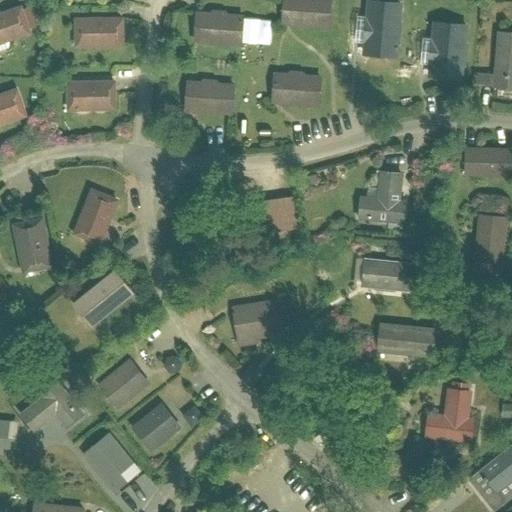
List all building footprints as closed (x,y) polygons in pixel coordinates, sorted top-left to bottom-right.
[(327,7),(277,3),(275,41),(325,45),(327,7)] [(0,12),(0,45),(33,35),(24,5),(0,12)] [(249,18),(196,15),(194,43),(247,47),(249,18)] [(129,18),(74,17),(73,48),(128,50),(129,18)] [(401,22),(370,19),(366,60),(397,63),(401,22)] [(464,27),(428,25),(426,65),(462,67),(464,27)] [(511,34),(500,33),(495,91),(511,90),(511,34)] [(324,73),(274,70),(271,108),(321,112),(324,73)] [(237,84),(184,83),(183,117),(236,118),(237,84)] [(114,84),(73,84),(73,113),(115,112),(114,84)] [(19,90),(0,96),(0,127),(29,117),(19,90)] [(511,148),(471,147),(470,170),(511,171),(511,148)] [(121,204),(93,192),(76,232),(105,244),(121,204)] [(407,195),(361,195),(361,233),(407,234),(407,195)] [(511,217),(479,213),(475,255),(508,258),(511,217)] [(48,222),(14,230),(26,279),(60,270),(48,222)] [(134,296),(115,272),(72,305),(91,329),(134,296)] [(344,300),(403,305),(406,277),(347,272),(344,300)] [(279,301),(233,307),(238,343),(284,337),(279,301)] [(374,351),(432,363),(438,336),(380,323),(374,351)] [(149,381),(128,356),(97,382),(118,407),(149,381)] [(87,416),(57,378),(37,394),(42,399),(21,416),(36,434),(57,417),(69,431),(87,416)] [(474,444),(477,390),(449,389),(448,417),(426,416),(425,442),(474,444)] [(181,422),(160,397),(128,424),(149,449),(181,422)] [(19,423),(0,421),(0,457),(16,459),(19,423)] [(140,468),(108,430),(84,450),(115,488),(140,468)] [(511,446),(482,470),(504,498),(511,492),(511,446)]
